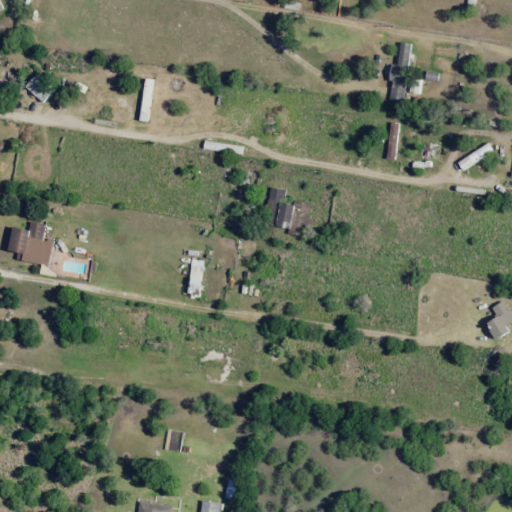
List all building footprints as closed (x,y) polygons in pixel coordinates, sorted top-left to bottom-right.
[(412,44),(401,42),(397,64),(392,63),(389,82),(392,82),(389,100),(404,102),(412,44)] [(43,103),(54,90),(36,75),(25,87),(43,103)] [(266,208),(282,210),(284,190),(269,187),(266,208)] [(311,203),(293,200),(292,205),(281,203),(277,227),(289,229),(288,234),(309,237),(311,219),(308,219),(311,203)] [(47,225),(31,222),(29,230),(14,227),(9,251),(18,253),(17,260),(48,266),(53,240),(44,238),(47,225)] [(203,261),(191,260),(190,294),(202,294),(203,261)] [(510,333),(506,325),(511,321),(511,316),(505,301),(492,307),(497,318),(487,322),(495,340),(510,333)] [(172,511),(173,506),(139,502),(137,511),(172,511)]
